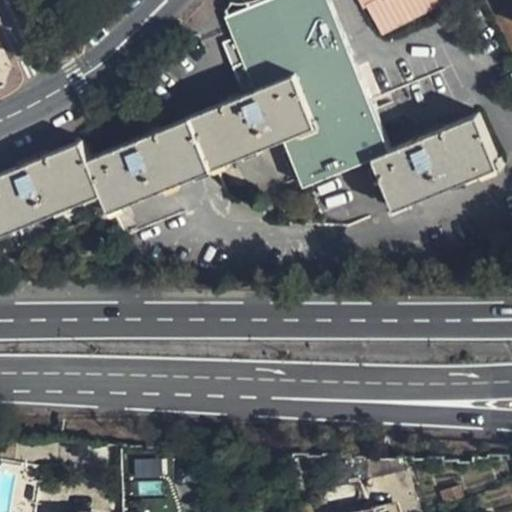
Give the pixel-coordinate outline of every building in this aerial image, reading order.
[(498,166),(476,113),(389,146),(331,0),(270,0),(229,16),(237,39),(226,43),(243,94),(92,154),(85,136),(0,170),(0,227),(105,186),(111,205),(284,136),(304,182),(373,156),(394,206),(498,166)] [(73,111),(61,118),(65,124),(68,129),(82,120),(76,114),(73,111)] [(203,484),(203,459),(189,459),(189,484),(203,484)] [(459,483),(446,488),(450,500),(463,495),(459,483)] [(392,511),(390,503),(369,510),(369,511),(392,511)]
